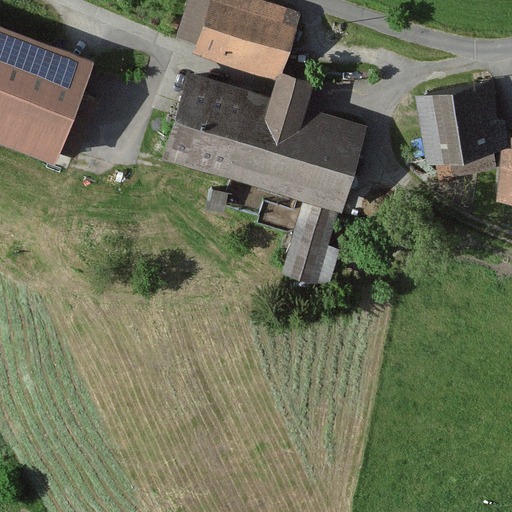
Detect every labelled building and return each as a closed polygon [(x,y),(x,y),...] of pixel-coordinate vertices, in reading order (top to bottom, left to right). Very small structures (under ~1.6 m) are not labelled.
[(287,4),(271,0),(212,0),(199,47),(286,71),(300,24),(283,19),(287,4)] [(99,55),(0,19),(0,129),(64,152),(99,55)] [(281,94),(190,70),(168,151),(310,189),(290,263),(326,273),(345,203),(350,204),(372,120),(311,104),(318,77),(288,69),(281,94)] [(490,80),(417,95),(431,159),(504,144),(490,80)] [(511,136),(506,136),(503,196),(511,196),(511,136)] [(259,203),(265,185),(229,173),(223,191),(259,203)]
